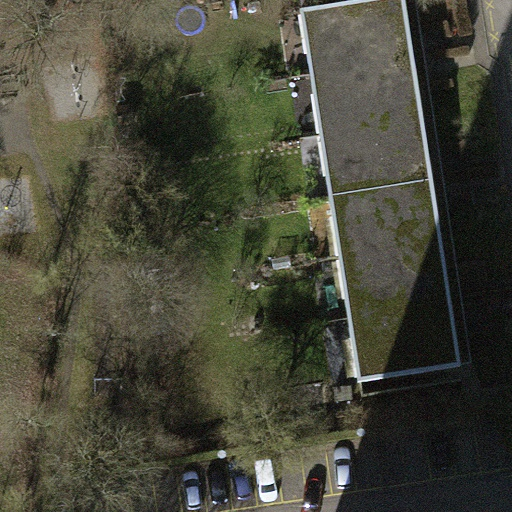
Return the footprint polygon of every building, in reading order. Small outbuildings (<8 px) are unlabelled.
[(356,0),(300,8),(310,73),(410,58),(401,0),(356,0)] [(416,0),(401,0),(410,58),(420,119),(429,181),(438,241),(447,303),(457,366),(472,363),(416,0)] [(310,73),(319,134),(420,119),(410,58),(310,73)] [(429,181),(420,119),(319,134),(328,196),(429,181)] [(328,196),(337,256),(438,241),(429,181),(328,196)] [(447,303),(438,241),(337,256),(347,318),(447,303)] [(457,366),(447,303),(347,318),(356,381),(457,366)]
